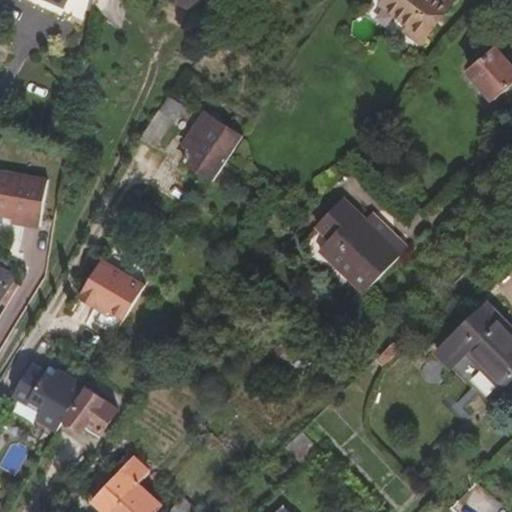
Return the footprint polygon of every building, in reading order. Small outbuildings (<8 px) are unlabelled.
[(175,0),(194,11),(200,0),(175,0)] [(397,16),(408,0),(389,0),(385,7),(397,16)] [(425,44),(449,10),(439,4),(441,0),(408,0),(397,16),(413,27),(409,33),(425,44)] [(449,10),(455,0),(441,0),(439,4),(449,10)] [(511,87),(511,66),(497,47),(468,71),(494,103),(511,87)] [(173,120),(180,110),(167,100),(159,111),(173,120)] [(154,149),(173,120),(159,111),(140,140),(154,149)] [(191,150),(213,120),(207,116),(205,118),(202,118),(195,127),(197,130),(186,146),(191,150)] [(232,156),(243,140),(213,120),(191,150),(184,161),(215,181),(232,156)] [(39,229),(48,181),(0,172),(0,215),(14,219),(23,221),(22,225),(39,229)] [(364,295),(401,256),(365,221),(346,203),(317,233),(342,255),(333,266),(364,295)] [(373,214),(365,221),(401,256),(409,248),(373,214)] [(125,321),(146,287),(101,261),(79,297),(98,309),(99,306),(110,312),(125,321)] [(15,280),(0,270),(0,302),(15,281),(15,280)] [(15,281),(0,302),(0,305),(5,309),(20,284),(15,281)] [(503,390),(511,381),(511,326),(490,305),(438,356),(454,372),(469,357),(503,390)] [(110,312),(99,306),(98,309),(97,310),(108,317),(110,312)] [(288,339),(279,350),(299,368),(309,357),(288,339)] [(382,374),(401,355),(393,347),(374,366),(382,374)] [(299,368),(279,350),(263,368),(284,385),(299,368)] [(53,430),(58,433),(86,387),(58,371),(55,377),(33,364),(13,397),(29,407),(31,402),(44,410),(37,420),(53,430)] [(101,434),(118,412),(89,391),(67,422),(84,434),(90,426),(101,434)] [(53,442),(58,433),(53,430),(48,439),(53,442)] [(320,452),(301,435),(286,450),(303,469),(320,452)] [(255,476),(262,469),(253,460),(246,466),(255,476)] [(160,511),(164,508),(123,471),(95,504),(103,511),(160,511)]
